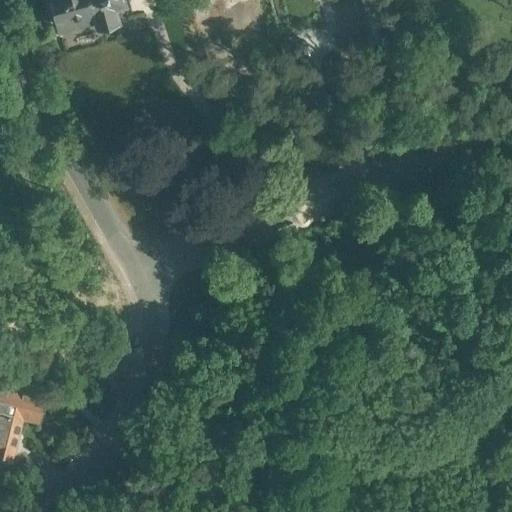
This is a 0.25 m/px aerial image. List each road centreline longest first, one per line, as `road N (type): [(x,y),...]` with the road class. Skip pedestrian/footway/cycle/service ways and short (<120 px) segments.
road 1 (residential): [(144,261),(344,187),(511,110)]
road 2 (residential): [(16,511),(42,473),(118,399),(146,350),(155,310),(144,261)]
road 3 (residential): [(144,261),(0,20)]
road 4 (unknown): [(312,199),(270,89),(203,34),(205,0)]
